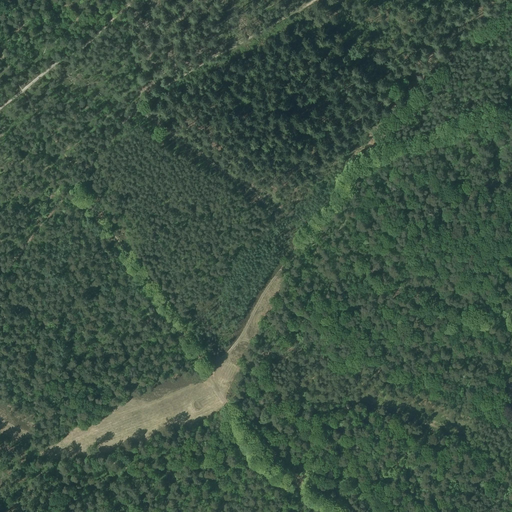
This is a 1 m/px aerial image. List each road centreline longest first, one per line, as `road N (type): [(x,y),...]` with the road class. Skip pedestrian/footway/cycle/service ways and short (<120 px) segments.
road 1 (track): [(136,106),(310,225),(366,157),(511,102)]
road 2 (track): [(74,181),(205,370)]
road 3 (track): [(209,377),(73,429),(34,433),(0,417)]
road 4 (track): [(316,0),(142,99)]
road 5 (track): [(205,370),(239,341),(310,225)]
road 6 (track): [(131,0),(0,108)]
road 7 (track): [(0,53),(79,176)]
road 8 (track): [(74,181),(0,277)]
